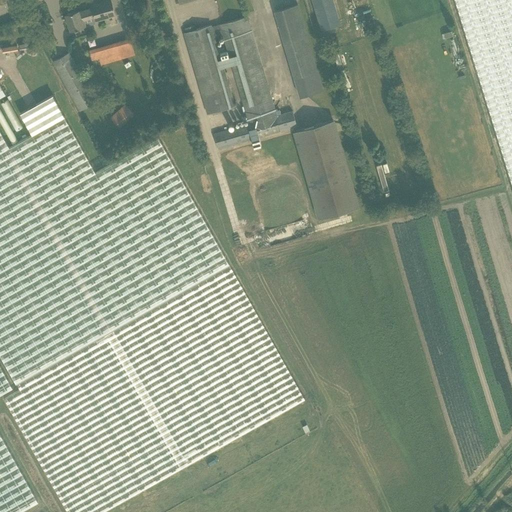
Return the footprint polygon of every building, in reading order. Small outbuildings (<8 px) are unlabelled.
[(95,22),(116,15),(111,0),(109,0),(90,6),(91,8),(79,12),(78,10),(65,14),(70,31),(86,26),(84,20),(93,17),(95,22)] [(333,0),(312,0),(321,28),(340,22),(333,0)] [(511,0),(455,0),(511,187),(511,0)] [(274,11),(293,78),(318,71),(298,3),(274,11)] [(184,28),(185,32),(183,32),(207,114),(235,105),(215,37),(223,34),(248,123),(213,133),(218,149),(297,126),(292,110),(277,115),(248,16),(212,26),(212,24),(194,29),(193,26),(184,28)] [(93,60),(97,59),(99,65),(135,54),(130,37),(90,48),(93,60)] [(80,111),(95,102),(68,52),(53,61),(80,111)] [(341,63),(338,52),(333,54),(337,65),(341,63)] [(110,331),(8,148),(0,133),(0,97),(5,94),(0,84),(0,353),(14,379),(20,389),(5,397),(68,511),(103,511),(304,401),(229,265),(110,331)] [(110,331),(229,265),(158,137),(95,172),(65,116),(64,116),(52,95),(20,113),(31,135),(8,148),(110,331)] [(5,99),(0,102),(7,111),(11,108),(5,99)] [(125,103),(110,117),(120,128),(134,114),(125,103)] [(21,127),(15,111),(8,113),(14,129),(21,127)] [(294,132),(310,190),(318,219),(360,207),(335,120),(294,132)] [(0,511),(16,511),(38,501),(0,432),(0,393),(12,387),(0,365),(0,511)]
